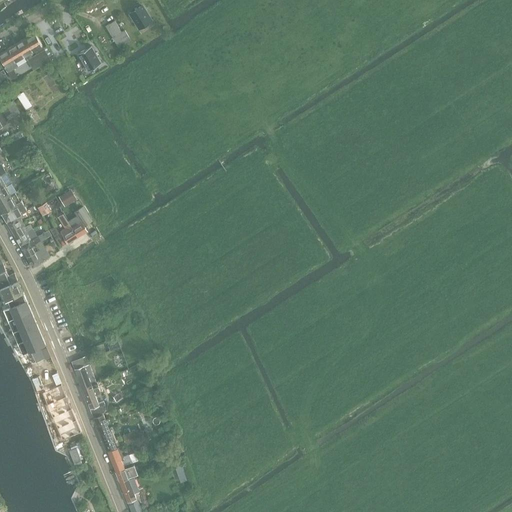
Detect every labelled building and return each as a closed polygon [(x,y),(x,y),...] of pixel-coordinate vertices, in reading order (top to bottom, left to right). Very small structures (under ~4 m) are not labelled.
[(142,6),(130,13),(140,28),(152,21),(142,6)] [(131,40),(126,31),(122,33),(116,22),(111,25),(110,24),(106,26),(118,47),(131,40)] [(35,33),(26,38),(34,50),(42,45),(35,33)] [(26,38),(18,43),(25,55),(34,50),(26,38)] [(25,55),(18,43),(9,48),(16,61),(15,61),(16,63),(18,66),(27,60),(25,55)] [(102,63),(91,45),(78,53),(88,71),(102,63)] [(16,61),(9,48),(7,49),(6,47),(2,50),(3,52),(0,53),(0,56),(6,67),(15,61),(16,61)] [(45,49),(28,60),(33,68),(50,58),(45,49)] [(17,78),(12,69),(18,66),(16,63),(8,68),(9,70),(7,72),(12,79),(16,78),(17,78)] [(23,93),(17,96),(25,108),(31,104),(23,93)] [(8,120),(20,112),(12,101),(0,108),(8,120)] [(8,120),(0,108),(0,127),(9,122),(8,120)] [(17,192),(11,181),(5,172),(0,174),(0,201),(15,193),(17,192)] [(71,189),(61,195),(65,203),(76,197),(71,189)] [(15,193),(0,201),(0,209),(2,213),(7,221),(24,212),(27,210),(22,200),(20,202),(18,198),(15,193)] [(38,208),(42,216),(51,211),(47,205),(49,204),(48,202),(38,208)] [(82,218),(75,223),(71,225),(78,237),(87,231),(83,224),(91,219),(83,207),(77,211),(82,218)] [(24,212),(7,221),(11,229),(23,223),(21,219),(27,216),(24,212)] [(78,237),(71,225),(64,214),(59,218),(63,224),(64,224),(66,228),(61,231),(68,243),(78,237)] [(23,223),(11,229),(17,238),(33,229),(30,224),(26,227),(23,223)] [(33,229),(17,238),(21,246),(37,237),(33,229)] [(57,241),(61,238),(55,229),(52,232),(57,241)] [(37,237),(21,246),(25,254),(43,244),(38,236),(37,237)] [(43,244),(25,254),(33,267),(50,257),(43,244)] [(0,288),(18,280),(15,272),(8,275),(2,262),(0,261),(0,288)] [(18,280),(0,288),(0,293),(3,301),(23,292),(18,280)] [(0,301),(0,307),(2,306),(4,305),(6,308),(26,299),(23,292),(3,301),(0,301)] [(6,308),(3,309),(8,321),(31,311),(26,299),(6,308)] [(31,311),(8,321),(13,332),(36,322),(31,311)] [(36,322),(13,332),(18,343),(41,333),(36,322)] [(41,333),(18,343),(23,355),(31,351),(36,362),(45,358),(40,347),(46,345),(41,333)] [(118,339),(107,344),(110,351),(121,346),(118,339)] [(82,357),(72,360),(74,369),(82,389),(92,385),(97,383),(90,364),(88,364),(85,356),(82,357)] [(61,383),(41,391),(61,440),(81,432),(61,383)] [(92,385),(82,389),(86,399),(96,395),(101,393),(97,383),(92,385)] [(120,392),(113,397),(116,402),(123,398),(120,392)] [(96,395),(86,399),(90,408),(93,416),(102,412),(104,411),(105,408),(105,404),(104,400),(101,393),(96,395)] [(116,446),(109,428),(112,426),(108,418),(107,419),(106,420),(103,414),(94,418),(107,450),(116,446)] [(137,430),(124,435),(127,443),(140,438),(137,430)] [(177,438),(167,442),(169,448),(174,446),(179,443),(177,438)] [(116,446),(107,450),(112,461),(115,471),(124,467),(121,459),(124,459),(123,456),(124,456),(121,447),(117,448),(116,446)] [(77,447),(70,450),(74,462),(81,460),(77,447)] [(182,463),(174,465),(178,475),(186,472),(182,463)] [(91,465),(79,470),(83,480),(89,477),(91,479),(96,477),(91,465)] [(124,467),(115,471),(119,481),(128,478),(130,477),(132,477),(128,468),(125,469),(124,467)] [(134,477),(129,479),(128,478),(119,481),(123,491),(132,487),(132,488),(137,486),(134,477)] [(141,511),(137,499),(132,488),(132,487),(123,491),(128,503),(129,502),(130,506),(129,506),(131,511),(141,511)]
